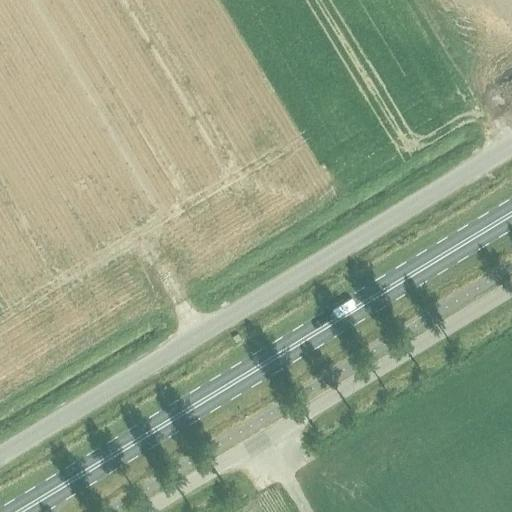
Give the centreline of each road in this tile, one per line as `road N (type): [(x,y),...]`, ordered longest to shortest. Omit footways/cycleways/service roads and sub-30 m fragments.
road 1 (unclassified): [(0,454),(511,145)]
road 2 (primary): [(19,511),(511,214)]
road 3 (unclassified): [(142,511),(511,288)]
